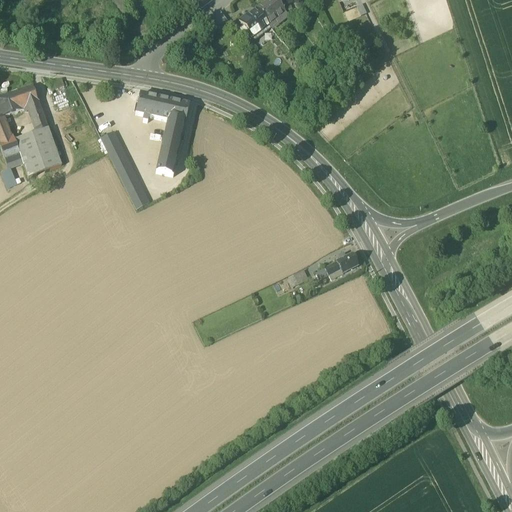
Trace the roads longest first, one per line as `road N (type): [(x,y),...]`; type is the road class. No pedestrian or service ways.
road 1 (motorway): [(511,311),(201,511)]
road 2 (motorway): [(240,511),(511,336)]
road 3 (secondary): [(353,207),(260,118),(194,89),(121,74)]
road 4 (secondary): [(462,417),(388,270)]
road 5 (residential): [(121,74),(227,0)]
road 6 (secondary): [(121,74),(0,56)]
